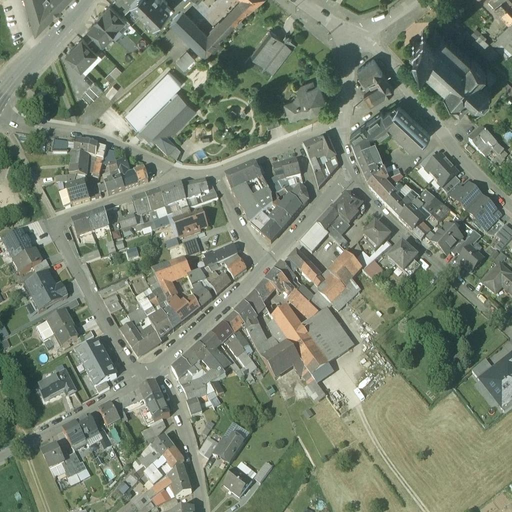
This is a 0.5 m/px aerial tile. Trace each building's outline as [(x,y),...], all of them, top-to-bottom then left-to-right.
[(27,0),(37,30),(51,16),(46,0),(27,0)] [(57,0),(46,0),(51,16),(60,7),(57,0)] [(114,0),(110,4),(122,16),(133,5),(131,3),(133,0),(114,0)] [(133,0),(131,3),(133,5),(154,26),(171,9),(165,3),(168,1),(166,0),(133,0)] [(260,0),(240,0),(240,1),(248,10),(260,0)] [(486,0),(495,8),(502,3),(498,0),(486,0)] [(506,0),(504,0),(502,3),(509,12),(511,8),(511,5),(507,1),(506,0)] [(240,1),(208,35),(216,44),(245,13),(248,10),(240,1)] [(511,15),(509,12),(502,3),(495,8),(510,25),(511,22),(511,15)] [(122,16),(110,4),(102,12),(118,28),(126,20),(122,16)] [(208,35),(182,11),(171,23),(205,56),(216,44),(208,35)] [(118,28),(102,12),(94,20),(95,21),(96,21),(110,36),(118,28)] [(110,36),(96,21),(95,21),(88,29),(95,36),(103,45),(111,37),(110,36)] [(511,22),(510,25),(497,37),(511,52),(511,51),(511,22)] [(465,53),(464,54),(458,49),(459,48),(458,46),(456,48),(451,42),(452,41),(451,40),(450,41),(449,41),(450,39),(451,39),(451,38),(450,38),(447,35),(447,34),(446,34),(446,35),(444,36),(443,36),(445,34),(443,33),(442,34),(436,29),(436,28),(435,28),(435,29),(434,30),(429,35),(428,37),(426,35),(427,33),(425,32),(424,33),(423,32),(421,34),(423,35),(415,43),(414,42),(412,43),(414,45),(412,46),(414,48),(414,49),(416,51),(412,55),(411,55),(411,56),(409,56),(409,57),(411,57),(412,58),(417,62),(415,64),(417,65),(418,64),(419,64),(418,66),(417,66),(417,67),(418,67),(421,70),(421,71),(422,71),(422,70),(424,68),(424,69),(423,70),(424,72),(426,70),(431,75),(430,77),(431,78),(433,77),(439,82),(437,83),(439,85),(440,83),(446,88),(444,90),(447,92),(458,101),(458,102),(456,105),(464,113),(472,104),(470,102),(472,100),(476,104),(475,106),(477,106),(478,104),(484,104),(484,106),(486,105),(486,103),(490,99),(492,99),(492,97),(490,97),(490,91),(492,90),(491,88),(489,89),(487,87),(489,85),(496,78),(487,70),(486,72),(484,70),(484,71),(474,62),(475,61),(472,59),(471,61),(465,56),(466,54),(465,53)] [(281,39),(270,30),(250,55),(264,65),(263,66),(265,68),(266,67),(274,73),(293,48),(286,43),(289,40),(286,39),(284,36),(281,39)] [(476,40),(481,34),(476,30),(471,36),(476,40)] [(476,40),(472,45),(491,61),(498,54),(484,40),(486,38),(481,34),(476,40)] [(103,45),(95,36),(91,40),(100,48),(103,45)] [(511,52),(497,37),(490,43),(500,53),(499,53),(506,60),(511,52)] [(88,44),(82,38),(74,46),(90,62),(98,54),(96,52),(88,44)] [(100,48),(91,40),(88,44),(96,52),(100,48)] [(74,46),(66,54),(82,70),(90,62),(74,46)] [(184,68),(194,58),(188,52),(177,62),(184,68)] [(373,61),(357,71),(366,85),(375,79),(382,74),(373,61)] [(126,118),(139,130),(147,122),(148,123),(170,101),(169,100),(177,92),(176,90),(182,84),(171,73),(126,118)] [(382,74),(375,79),(380,86),(378,87),(384,96),(393,91),(382,74)] [(313,80),(295,86),(297,93),(292,100),(284,102),(289,119),(307,113),(309,115),(316,112),(325,102),(320,87),(316,89),(313,80)] [(103,91),(94,83),(90,87),(99,95),(103,91)] [(113,86),(106,95),(110,98),(117,90),(113,86)] [(99,95),(90,87),(86,91),(94,100),(99,95)] [(378,87),(364,96),(370,106),(384,96),(378,87)] [(94,100),(86,91),(82,95),(90,104),(94,100)] [(177,92),(169,100),(170,101),(148,123),(147,122),(136,134),(141,139),(144,135),(168,159),(169,159),(176,151),(166,141),(196,110),(177,92)] [(390,110),(383,116),(381,113),(375,117),(387,132),(392,128),(394,130),(394,131),(401,138),(401,137),(414,150),(422,141),(424,143),(430,136),(398,106),(392,112),(390,110)] [(279,125),(275,114),(264,118),(268,129),(279,125)] [(375,117),(351,136),(353,140),(349,144),(356,161),(370,155),(366,148),(387,132),(375,117)] [(491,141),(481,130),(469,141),(480,152),(491,141)] [(325,137),(317,141),(324,158),(327,163),(335,160),(325,137)] [(317,141),(302,147),(310,164),(315,162),(320,160),(324,158),(317,141)] [(491,141),(480,152),(485,158),(493,150),(494,151),(495,150),(498,148),(491,141)] [(55,143),(53,154),(67,155),(68,145),(55,143)] [(91,145),(76,143),(74,156),(89,158),(91,145)] [(107,151),(91,145),(89,158),(96,161),(104,163),(107,152),(107,151)] [(176,151),(169,159),(177,163),(180,155),(176,151)] [(104,163),(103,167),(108,167),(117,166),(114,154),(107,152),(104,163)] [(370,155),(356,161),(362,175),(374,170),(372,165),(379,162),(375,153),(370,155)] [(433,154),(420,166),(425,172),(438,160),(433,154)] [(89,158),(74,156),(72,156),(70,178),(71,178),(78,179),(82,179),(86,180),(89,163),(89,158)] [(438,160),(425,172),(433,181),(449,166),(441,157),(438,160)] [(335,160),(327,163),(328,165),(325,166),(328,173),(330,177),(336,170),(337,169),(338,168),(337,166),(335,160)] [(93,179),(99,180),(103,167),(104,163),(96,161),(93,179)] [(315,162),(310,164),(313,171),(318,190),(325,183),(315,162)] [(126,163),(117,166),(118,174),(121,180),(129,177),(127,173),(129,173),(126,163)] [(296,163),(281,167),(285,181),(300,177),(296,163)] [(117,166),(108,167),(110,175),(114,175),(118,174),(117,166)] [(254,166),(224,178),(231,195),(245,188),(257,184),(261,182),(254,166)] [(449,166),(433,181),(441,190),(455,178),(457,175),(449,166)] [(281,167),(273,169),(277,177),(275,179),(278,184),(285,181),(281,167)] [(374,170),(362,175),(368,188),(378,179),(374,170)] [(144,171),(134,175),(139,187),(148,184),(144,171)] [(378,179),(368,188),(379,200),(387,192),(382,187),(387,181),(384,173),(378,179)] [(134,175),(129,177),(121,180),(125,192),(139,187),(134,175)] [(56,179),(56,184),(69,186),(71,178),(70,178),(56,179)] [(78,179),(71,178),(67,191),(74,189),(78,179)] [(455,178),(441,190),(447,196),(460,184),(455,178)] [(86,180),(82,179),(78,179),(74,189),(85,186),(86,183),(86,180)] [(278,184),(275,179),(267,183),(271,189),(275,196),(278,195),(283,192),(279,187),(278,184)] [(117,181),(104,185),(105,187),(107,193),(108,197),(125,192),(121,180),(117,181)] [(261,182),(257,184),(264,195),(268,192),(267,191),(262,183),(261,182)] [(206,184),(182,188),(187,203),(194,201),(205,198),(205,195),(209,194),(206,184)] [(396,185),(390,192),(395,198),(399,194),(403,191),(396,185)] [(74,189),(67,191),(68,193),(73,208),(90,202),(85,186),(74,189)] [(182,186),(160,194),(166,210),(187,203),(182,188),(182,186)] [(288,189),(283,192),(289,199),(290,200),(293,196),(291,192),(296,189),(299,186),(288,189)] [(105,187),(98,189),(100,195),(107,193),(105,187)] [(245,188),(231,195),(250,225),(261,216),(266,212),(269,209),(261,196),(253,201),(245,188)] [(412,195),(405,188),(403,191),(399,194),(406,201),(412,195)] [(459,188),(449,196),(454,202),(457,200),(456,199),(463,192),(459,188)] [(463,192),(456,199),(457,200),(462,205),(461,206),(461,209),(467,215),(481,200),(475,194),(475,192),(470,188),(467,188),(463,192)] [(96,201),(93,189),(86,191),(90,203),(96,201)] [(293,196),(290,200),(301,210),(307,203),(305,194),(300,189),(293,196)] [(387,192),(379,200),(386,207),(394,199),(395,198),(390,192),(388,193),(387,192)] [(68,193),(61,195),(66,210),(73,208),(68,193)] [(160,194),(145,199),(151,215),(166,210),(160,194)] [(440,206),(425,194),(419,200),(417,203),(423,209),(430,216),(440,206)] [(272,198),(270,199),(272,207),(275,205),(277,202),(278,202),(277,200),(280,198),(278,195),(275,196),(272,198)] [(394,199),(386,207),(399,221),(411,208),(417,203),(419,200),(412,195),(406,201),(401,206),(394,199)] [(216,196),(201,201),(203,206),(218,201),(216,196)] [(347,197),(334,210),(341,216),(342,217),(341,217),(348,224),(349,225),(359,214),(357,212),(362,207),(351,196),(347,197)] [(145,199),(132,203),(138,220),(151,215),(145,199)] [(283,207),(279,212),(290,222),(301,210),(290,200),(289,199),(283,207)] [(481,200),(467,215),(474,221),(476,221),(477,219),(482,225),(483,226),(490,218),(494,214),(494,211),(489,207),(488,207),(481,200)] [(194,201),(187,203),(189,211),(197,209),(194,201)] [(283,207),(277,202),(275,205),(276,206),(274,209),(279,212),(283,207)] [(440,206),(430,216),(439,225),(441,223),(450,214),(440,206)] [(128,209),(131,220),(136,218),(133,208),(128,209)] [(411,208),(399,221),(412,234),(421,225),(425,222),(417,214),(411,208)] [(430,216),(423,209),(417,214),(425,222),(430,216)] [(341,216),(334,210),(332,213),(330,211),(318,225),(326,233),(330,228),(341,216)] [(200,233),(208,230),(203,217),(199,218),(198,215),(191,217),(189,211),(182,214),(184,221),(186,220),(187,222),(174,226),(179,240),(184,239),(185,240),(200,235),(200,233)] [(266,212),(261,216),(268,223),(273,218),(266,212)] [(290,222),(279,212),(273,218),(268,223),(270,225),(281,233),(290,222)] [(105,213),(86,219),(92,236),(109,230),(105,213)] [(450,214),(441,223),(446,228),(456,218),(450,214)] [(161,216),(151,220),(151,222),(150,226),(152,225),(163,221),(161,216)] [(250,225),(249,226),(260,236),(270,225),(268,223),(261,216),(250,225)] [(341,216),(330,228),(339,237),(348,227),(346,226),(348,224),(341,217),(342,217),(341,216)] [(490,218),(483,226),(482,225),(480,227),(485,232),(495,223),(490,218)] [(86,219),(78,222),(79,224),(73,226),(78,241),(92,236),(86,219)] [(134,219),(128,221),(131,231),(137,229),(136,225),(134,219)] [(153,234),(171,227),(168,219),(154,225),(153,234)] [(128,221),(119,224),(122,234),(131,231),(128,221)] [(270,225),(260,236),(271,244),(281,233),(270,225)] [(318,225),(300,245),(312,255),(316,250),(328,236),(329,236),(326,233),(318,225)] [(390,238),(375,225),(363,237),(378,251),(386,242),(390,238)] [(421,225),(412,234),(421,242),(430,233),(421,225)] [(511,238),(511,232),(505,227),(496,237),(501,241),(494,249),(500,253),(511,238)] [(339,237),(330,228),(326,233),(329,236),(328,236),(340,248),(343,245),(345,243),(339,237)] [(448,229),(442,234),(441,234),(432,244),(446,257),(449,253),(461,241),(448,229)] [(0,236),(0,241),(2,245),(16,237),(13,232),(0,236)] [(13,265),(34,254),(22,235),(16,237),(2,245),(13,265)] [(112,239),(95,245),(98,251),(107,248),(110,257),(116,255),(112,239)] [(166,245),(168,252),(179,247),(177,241),(166,245)] [(461,241),(449,253),(454,257),(465,244),(461,241)] [(200,255),(196,242),(183,246),(188,260),(200,255)] [(370,260),(365,255),(356,265),(362,272),(364,273),(374,264),(391,247),(386,242),(378,251),(370,260)] [(403,245),(388,260),(392,264),(391,265),(394,268),(395,266),(403,274),(413,263),(417,258),(403,245)] [(234,249),(210,259),(210,260),(213,264),(214,267),(237,257),(234,249)] [(470,251),(460,263),(473,274),(483,262),(470,251)] [(98,253),(84,258),(86,265),(101,260),(98,253)] [(34,254),(13,265),(20,278),(33,271),(41,267),(40,266),(34,254)] [(309,267),(297,254),(285,268),(293,277),(297,274),(300,277),(301,275),(309,267)] [(329,274),(336,282),(344,291),(350,286),(362,272),(356,265),(346,255),(342,260),(334,268),(329,274)] [(184,262),(152,273),(156,282),(165,277),(170,288),(187,279),(188,279),(192,277),(184,262)] [(231,262),(223,266),(224,267),(225,267),(228,271),(233,267),(231,262)] [(240,262),(234,267),(233,267),(228,271),(227,272),(234,282),(246,272),(240,262)] [(45,263),(40,266),(41,267),(33,271),(36,276),(48,269),(45,263)] [(413,263),(403,274),(409,280),(419,268),(413,263)] [(374,264),(364,273),(374,284),(384,274),(374,264)] [(293,277),(285,268),(281,265),(274,273),(289,287),(292,285),(295,280),(293,277)] [(214,267),(208,270),(212,276),(218,272),(216,269),(214,267)] [(321,279),(309,267),(301,275),(308,282),(314,286),(319,281),(321,279)] [(511,278),(499,267),(483,286),(496,297),(504,288),(511,294),(511,278)] [(48,269),(36,276),(33,278),(36,283),(46,277),(46,278),(52,275),(48,269)] [(289,287),(274,273),(259,289),(270,298),(275,293),(278,296),(281,293),(289,299),(295,293),(289,287)] [(202,291),(194,276),(192,277),(188,279),(187,279),(192,290),(193,292),(191,294),(193,299),(200,293),(202,291)] [(36,283),(25,289),(32,302),(52,291),(49,285),(50,284),(46,278),(46,277),(36,283)] [(165,277),(156,282),(163,294),(166,300),(168,303),(173,300),(176,299),(170,288),(165,277)] [(214,277),(207,283),(210,288),(218,282),(214,277)] [(218,282),(210,288),(217,297),(231,285),(224,277),(218,282)] [(192,290),(187,279),(170,288),(176,299),(173,300),(175,305),(173,306),(176,311),(185,304),(187,307),(194,301),(193,299),(191,294),(190,295),(189,292),(192,290)] [(323,285),(319,281),(314,286),(317,291),(323,285)] [(336,282),(321,298),(331,307),(346,293),(344,291),(336,282)] [(300,293),(292,285),(289,287),(295,293),(297,295),(300,293)] [(346,293),(331,307),(338,314),(358,295),(350,286),(344,291),(346,293)] [(59,287),(52,291),(32,302),(30,303),(38,316),(67,300),(59,287)] [(118,287),(99,295),(102,301),(120,292),(118,287)] [(270,298),(259,289),(255,294),(263,306),(267,301),(270,298)] [(314,300),(303,290),(300,293),(297,295),(309,306),(314,300)] [(200,293),(193,299),(194,301),(200,312),(212,301),(207,295),(204,297),(200,293)] [(289,299),(287,302),(310,324),(320,317),(309,306),(297,295),(295,293),(289,299)] [(163,294),(155,298),(158,303),(166,300),(163,294)] [(263,306),(255,294),(244,305),(256,318),(263,311),(265,309),(263,306)] [(314,300),(309,306),(320,317),(327,311),(328,312),(332,308),(331,307),(321,298),(319,296),(314,300)] [(154,297),(140,306),(143,311),(145,315),(160,307),(158,303),(155,298),(154,297)] [(116,298),(104,304),(106,309),(118,304),(119,304),(116,298)] [(185,304),(176,311),(173,306),(169,309),(170,311),(171,311),(173,315),(181,327),(200,312),(194,301),(187,307),(185,304)] [(267,301),(263,306),(265,309),(266,311),(272,308),(267,301)] [(58,312),(60,318),(64,315),(78,309),(75,303),(58,312)] [(118,304),(106,309),(111,317),(123,312),(118,304)] [(256,318),(244,305),(234,316),(244,327),(238,333),(242,340),(244,342),(250,338),(258,334),(252,322),(256,318)] [(296,322),(285,310),(271,320),(274,324),(281,334),(288,344),(291,350),(308,338),(301,329),(296,322)] [(143,311),(129,319),(132,324),(146,316),(145,315),(143,311)] [(170,311),(164,317),(173,334),(181,327),(173,315),(171,311),(170,311)] [(310,324),(301,329),(308,338),(328,367),(354,349),(328,312),(327,311),(320,317),(310,324)] [(155,312),(147,316),(150,322),(157,318),(155,312)] [(60,318),(36,331),(43,344),(52,339),(72,328),(64,315),(60,318)] [(146,316),(132,324),(133,327),(136,331),(139,329),(143,327),(150,323),(149,323),(146,316)] [(164,317),(161,316),(160,316),(157,318),(150,322),(149,323),(150,323),(154,332),(160,344),(173,334),(164,317)] [(234,316),(223,326),(233,337),(238,333),(244,327),(234,316)] [(128,317),(116,325),(122,334),(133,327),(129,319),(128,317)] [(150,323),(143,327),(147,334),(145,336),(146,338),(154,332),(150,323)] [(274,324),(267,328),(274,339),(281,334),(274,324)] [(223,326),(211,336),(221,347),(224,345),(233,337),(223,326)] [(133,327),(122,334),(126,340),(137,333),(136,331),(133,327)] [(72,328),(52,339),(59,352),(79,341),(72,328)] [(145,347),(134,353),(139,361),(161,346),(160,344),(154,332),(146,338),(142,341),(145,347)] [(137,333),(126,340),(134,353),(145,347),(142,341),(138,334),(137,333)] [(238,333),(234,336),(238,343),(242,340),(238,333)] [(92,334),(80,340),(83,346),(95,339),(92,334)] [(258,334),(250,338),(253,345),(256,351),(264,346),(258,334)] [(281,334),(274,339),(281,349),(288,344),(281,334)] [(211,336),(200,347),(209,358),(214,353),(221,347),(211,336)] [(238,343),(234,336),(233,337),(224,345),(225,347),(231,341),(232,343),(232,344),(239,355),(242,353),(241,351),(243,349),(238,343)] [(250,338),(244,342),(248,348),(253,345),(250,338)] [(308,338),(291,350),(301,364),(307,372),(311,379),(328,367),(308,338)] [(244,342),(242,340),(238,343),(243,349),(244,351),(248,348),(244,342)] [(264,346),(256,351),(259,355),(269,348),(267,344),(264,346)] [(274,355),(263,363),(269,373),(275,381),(293,369),(301,364),(291,350),(288,344),(281,349),(274,355)] [(74,352),(78,358),(88,352),(85,346),(74,352)] [(108,363),(99,346),(88,352),(78,358),(87,374),(108,363)] [(209,358),(200,347),(191,355),(199,364),(201,363),(212,375),(208,377),(208,378),(214,387),(226,379),(226,378),(220,372),(209,358)] [(269,348),(259,355),(263,363),(274,355),(269,348)] [(227,367),(214,353),(209,358),(220,372),(227,367)] [(245,353),(233,362),(241,373),(253,363),(245,353)] [(199,364),(191,355),(183,362),(192,371),(193,370),(197,366),(199,364)] [(480,381),(491,395),(511,378),(511,357),(493,371),(480,381)] [(183,362),(172,372),(178,383),(188,375),(192,371),(183,362)] [(241,373),(233,362),(227,367),(220,372),(226,378),(226,379),(229,382),(241,373)] [(480,381),(493,371),(485,362),(473,372),(480,381)] [(117,379),(108,363),(87,374),(96,390),(106,385),(117,379)] [(301,364),(293,369),(299,378),(301,377),(307,372),(301,364)] [(202,371),(197,366),(193,370),(198,375),(202,371)] [(198,375),(193,370),(192,371),(188,375),(192,380),(196,376),(198,375)] [(307,372),(301,377),(308,387),(314,383),(311,379),(307,372)] [(67,374),(37,389),(44,404),(65,393),(68,398),(76,394),(67,374)] [(188,375),(178,383),(181,389),(192,386),(192,380),(188,375)] [(208,378),(201,383),(206,390),(210,388),(211,389),(214,387),(208,378)] [(511,378),(491,395),(502,410),(511,402),(511,378)] [(196,385),(192,386),(191,392),(185,394),(189,405),(198,402),(207,399),(206,390),(201,383),(196,385)] [(109,391),(106,385),(96,390),(99,397),(109,391)] [(155,385),(140,393),(144,402),(146,406),(161,399),(155,385)] [(192,386),(181,389),(184,394),(185,394),(191,392),(192,386)] [(305,394),(315,408),(326,401),(316,386),(305,394)] [(211,389),(210,388),(206,390),(207,399),(210,398),(213,402),(217,400),(211,389)] [(140,393),(129,398),(134,406),(144,402),(140,393)] [(129,398),(123,402),(127,410),(134,406),(129,398)] [(161,399),(146,406),(149,413),(151,418),(152,418),(167,411),(161,399)] [(123,402),(115,405),(119,414),(127,410),(123,402)] [(189,405),(187,406),(192,419),(202,415),(198,402),(189,405)] [(511,409),(511,402),(502,410),(501,411),(505,415),(511,409)] [(112,407),(99,414),(108,430),(114,428),(113,427),(120,423),(112,407)] [(146,425),(149,431),(171,421),(167,411),(153,418),(154,421),(146,425)] [(149,413),(142,416),(145,424),(153,420),(152,418),(151,418),(149,413)] [(90,419),(77,426),(85,443),(92,439),(99,435),(90,419)] [(166,431),(163,425),(152,430),(157,441),(166,431)] [(77,426),(63,433),(72,449),(77,447),(85,443),(77,426)] [(232,438),(229,444),(220,458),(231,465),(244,445),(232,438)] [(166,440),(152,450),(159,460),(162,458),(164,461),(175,452),(166,440)] [(209,462),(213,457),(219,447),(209,440),(199,455),(209,462)] [(219,447),(213,457),(219,461),(220,458),(229,444),(224,441),(219,447)] [(60,457),(57,449),(51,452),(51,451),(42,455),(50,472),(58,469),(58,468),(63,465),(64,465),(60,457)] [(175,452),(164,461),(166,464),(173,473),(184,465),(175,452)] [(71,466),(66,454),(60,457),(64,465),(63,465),(65,468),(65,469),(71,466)] [(155,463),(152,459),(145,464),(141,467),(144,470),(147,475),(153,469),(164,461),(162,458),(159,460),(155,463)] [(136,465),(140,469),(142,468),(141,467),(145,464),(141,459),(136,465)] [(166,464),(164,461),(153,469),(157,474),(163,470),(161,468),(166,464)] [(173,473),(166,464),(161,468),(163,470),(157,474),(163,481),(173,473)] [(58,469),(50,472),(55,482),(65,476),(62,469),(65,468),(63,465),(58,468),(58,469)] [(138,475),(144,470),(142,468),(140,469),(136,465),(132,468),(138,475)] [(71,466),(65,469),(65,468),(62,469),(65,476),(68,481),(76,477),(71,466)] [(147,475),(144,478),(149,484),(154,489),(163,481),(157,474),(153,469),(147,475)] [(135,478),(140,483),(144,478),(147,475),(144,470),(138,475),(135,478)] [(184,470),(169,479),(171,483),(172,489),(187,481),(184,470)] [(236,472),(224,488),(239,501),(252,485),(236,472)] [(149,484),(144,478),(140,483),(139,483),(144,489),(149,484)] [(187,481),(172,489),(176,501),(177,502),(192,495),(187,481)] [(171,483),(161,490),(164,496),(172,489),(171,483)] [(149,484),(144,489),(149,493),(154,489),(149,484)] [(154,489),(146,496),(149,499),(150,501),(152,505),(164,496),(161,490),(156,493),(154,489)] [(172,489),(164,496),(152,505),(157,511),(176,501),(172,489)] [(146,496),(133,507),(136,511),(142,511),(152,505),(150,501),(149,499),(146,496)]
